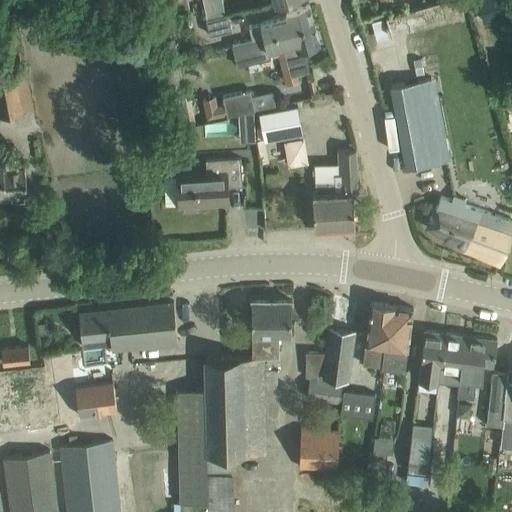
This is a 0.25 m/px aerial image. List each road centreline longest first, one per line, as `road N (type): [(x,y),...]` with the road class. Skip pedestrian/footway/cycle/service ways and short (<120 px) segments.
road 1 (tertiary): [(0,294),(303,263),(404,276)]
road 2 (unclassified): [(404,276),(332,0)]
